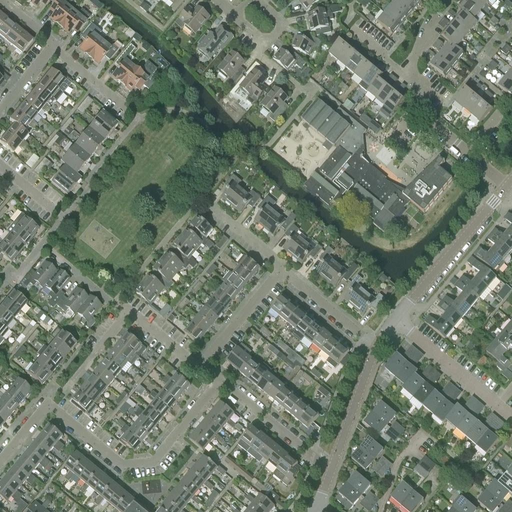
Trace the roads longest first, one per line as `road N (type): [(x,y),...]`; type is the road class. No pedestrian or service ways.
road 1 (residential): [(0,466),(49,406),(123,466),(152,463),(219,380)]
road 2 (residential): [(393,321),(506,185)]
road 3 (residential): [(332,465),(219,380)]
road 4 (residential): [(393,321),(497,406)]
road 5 (residential): [(332,465),(375,344)]
road 6 (residential): [(200,365),(282,267)]
road 7 (residential): [(375,344),(282,267)]
